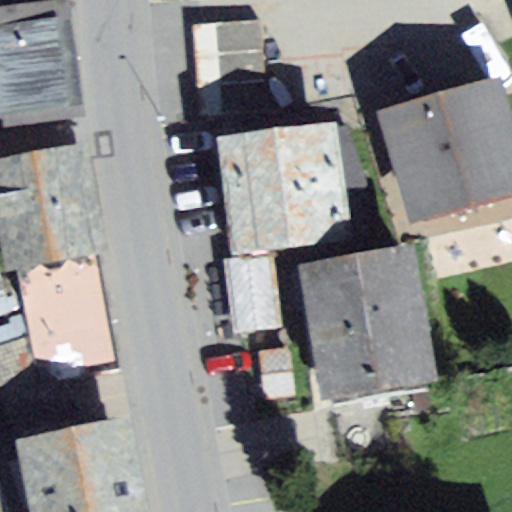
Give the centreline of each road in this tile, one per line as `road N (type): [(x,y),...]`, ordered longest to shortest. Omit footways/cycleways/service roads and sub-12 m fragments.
road 1 (tertiary): [(113,0),(120,92),(192,511)]
road 2 (unknown): [(129,144),(328,112),(462,69)]
